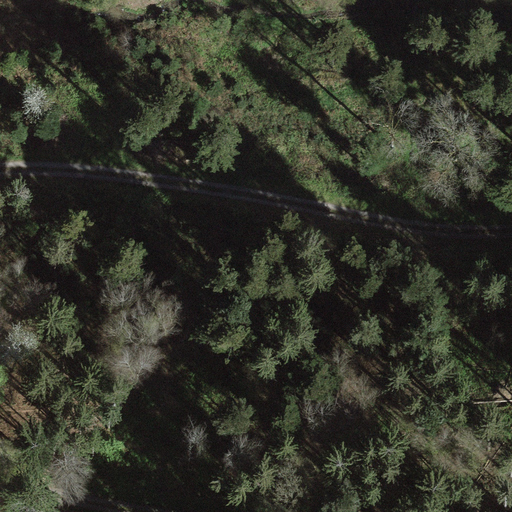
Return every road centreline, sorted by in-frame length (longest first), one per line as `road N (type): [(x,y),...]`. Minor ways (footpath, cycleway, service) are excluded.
road 1 (track): [(511,221),(275,194),(67,155),(0,160)]
road 2 (track): [(212,511),(0,486)]
